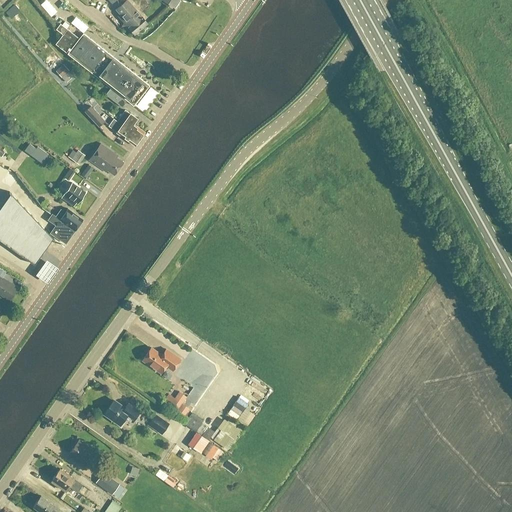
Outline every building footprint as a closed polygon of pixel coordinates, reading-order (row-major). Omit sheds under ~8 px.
[(116,9),(127,22),(125,23),(134,34),(147,23),(141,16),(140,17),(126,1),(116,9)] [(55,44),(96,76),(112,56),(83,33),(78,40),(59,25),(56,29),(63,35),(55,44)] [(133,106),(149,86),(112,56),(96,76),(111,88),(127,101),(133,106)] [(62,77),(69,71),(64,64),(61,67),(58,63),(53,67),(56,71),(62,77)] [(122,108),(127,101),(111,88),(105,95),(122,108)] [(99,127),(105,121),(91,106),(84,111),(99,127)] [(117,121),(137,136),(140,139),(144,133),(132,124),(136,118),(124,110),(117,121)] [(135,146),(140,139),(137,136),(117,121),(113,119),(108,126),(116,132),(115,133),(135,146)] [(42,163),(48,155),(38,147),(36,149),(30,144),(25,151),(42,163)] [(114,175),(123,162),(116,158),(118,156),(100,144),(89,160),(104,171),(105,169),(114,175)] [(68,157),(78,165),(85,156),(78,150),(76,153),(73,151),(68,157)] [(41,200),(46,193),(21,175),(16,182),(41,200)] [(61,198),(74,207),(76,203),(78,204),(86,193),(72,183),(61,198)] [(10,195),(0,208),(0,215),(5,219),(17,203),(10,195)] [(5,219),(13,225),(24,210),(17,203),(5,219)] [(55,217),(46,230),(56,237),(64,242),(65,243),(72,234),(70,233),(72,230),(74,231),(82,220),(67,209),(65,213),(60,210),(55,217)] [(31,217),(24,210),(13,225),(22,230),(31,217)] [(38,225),(31,217),(22,230),(30,236),(38,225)] [(0,226),(0,242),(1,243),(13,225),(5,219),(0,226)] [(22,230),(13,225),(1,243),(9,248),(22,230)] [(38,225),(30,236),(38,242),(45,232),(38,225)] [(9,248),(17,254),(30,236),(22,230),(9,248)] [(52,239),(45,232),(38,242),(36,244),(44,250),(52,239)] [(38,242),(30,236),(17,254),(25,260),(36,244),(38,242)] [(44,250),(36,244),(25,260),(33,266),(44,250)] [(60,265),(48,256),(36,272),(49,281),(60,265)] [(0,293),(10,300),(18,288),(0,276),(0,293)] [(166,366),(173,371),(181,360),(166,349),(162,355),(151,348),(142,360),(161,373),(166,366)] [(189,409),(172,396),(167,403),(177,410),(175,414),(182,419),(189,409)] [(133,422),(140,411),(128,403),(125,408),(114,401),(105,414),(120,424),(126,417),(133,422)] [(169,424),(155,414),(147,425),(162,435),(169,424)] [(221,427),(213,437),(228,450),(236,440),(221,427)] [(197,432),(189,445),(201,453),(210,441),(197,432)] [(161,435),(156,441),(148,433),(142,440),(157,454),(168,441),(161,435)] [(84,465),(94,451),(79,440),(69,455),(84,465)] [(211,455),(216,446),(213,444),(207,453),(211,455)] [(165,479),(169,473),(159,468),(156,474),(165,479)] [(77,492),(82,485),(74,479),(60,469),(51,481),(66,491),(69,486),(77,492)] [(96,483),(112,494),(119,485),(103,473),(96,483)] [(51,511),(57,511),(59,509),(54,506),(41,496),(33,507),(40,511),(49,511),(50,511),(51,511)]
